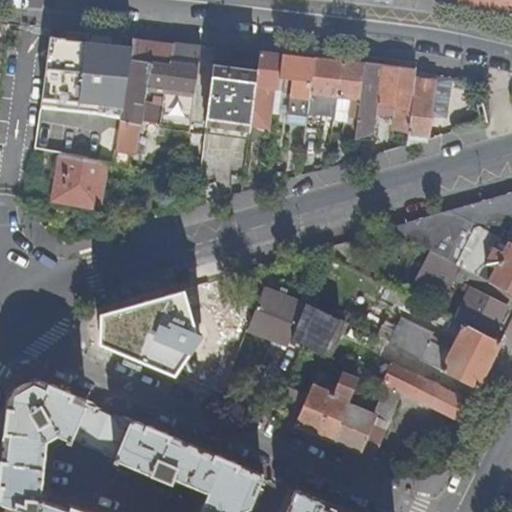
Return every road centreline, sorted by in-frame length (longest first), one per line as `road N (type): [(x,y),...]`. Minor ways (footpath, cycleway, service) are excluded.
road 1 (residential): [(20,312),(88,271),(511,152)]
road 2 (residential): [(20,312),(63,363),(419,511)]
road 3 (secondary): [(138,0),(410,30),(511,52)]
